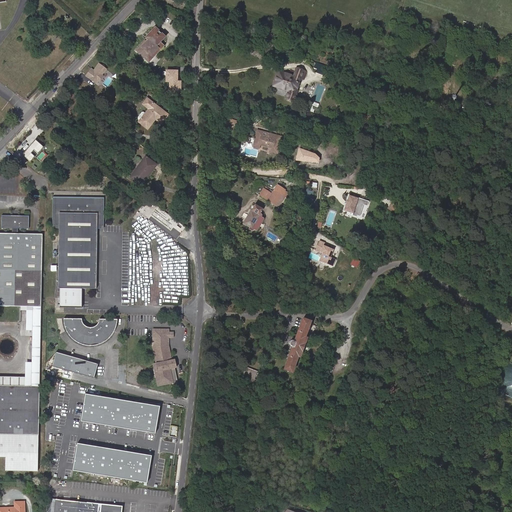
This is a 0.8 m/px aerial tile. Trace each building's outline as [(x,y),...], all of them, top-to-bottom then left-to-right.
[(145,44),(138,52),(148,62),(163,46),(159,43),(164,37),(155,28),(146,37),(147,38),(144,42),(145,44)] [(136,50),(138,52),(145,44),(144,42),(136,50)] [(90,67),(85,75),(96,83),(107,68),(99,61),(93,69),(90,67)] [(176,68),(164,68),(164,81),(168,81),(167,89),(180,89),(180,79),(176,79),(176,68)] [(297,79),(278,72),(272,86),(291,93),(288,100),(293,102),(302,79),(305,80),(307,73),(300,70),(297,79)] [(342,95),(348,78),(342,76),(342,75),(334,72),(333,76),(341,78),(336,92),(342,95)] [(160,123),(167,115),(147,99),(142,105),(148,109),(145,113),(143,112),(141,112),(137,117),(137,119),(140,120),(138,122),(147,129),(153,121),(152,121),(154,118),(155,119),(160,123)] [(257,131),(255,139),(260,140),(259,145),(272,148),(271,152),(277,153),(281,137),(257,131)] [(35,139),(23,154),(31,162),(44,146),(35,139)] [(138,172),(135,170),(130,177),(141,186),(156,165),(145,157),(142,161),(144,163),(138,172)] [(142,161),(135,170),(138,172),(144,163),(142,161)] [(282,194),(275,205),(278,207),(287,193),(284,191),(285,190),(277,185),(274,189),(282,194)] [(259,195),(275,205),(282,194),(274,189),(271,194),(263,189),(259,195)] [(349,195),(344,211),(353,214),(355,206),(358,198),(349,195)] [(59,225),(59,228),(58,288),(96,289),(97,228),(97,225),(101,225),(102,198),(81,197),(81,201),(76,201),(76,197),(55,197),(55,225),(59,225)] [(250,211),(242,223),(250,227),(249,229),(252,231),(254,229),(256,231),(257,230),(263,219),(263,218),(261,217),(262,216),(262,215),(262,214),(261,214),(261,213),(260,213),(263,209),(255,204),(251,210),(250,211)] [(39,374),(42,234),(18,234),(18,229),(29,229),(29,216),(1,215),(1,228),(12,229),(12,234),(0,233),(0,306),(20,306),(20,310),(26,310),(32,310),(31,374),(39,374)] [(317,260),(333,266),(336,258),(329,255),(332,248),(324,245),(326,242),(319,239),(315,250),(320,252),(317,260)] [(31,374),(32,310),(26,310),(25,378),(0,377),(0,385),(31,387),(31,374)] [(114,334),(116,330),(116,329),(118,324),(118,319),(100,319),(100,321),(99,323),(98,324),(97,326),(96,326),(94,327),(93,327),(91,328),(90,327),(87,327),(86,326),(85,325),(83,323),(83,321),(83,319),(64,318),(64,321),(65,324),(66,328),(67,331),(70,335),(73,338),(76,341),(78,342),(81,344),(85,345),(90,346),(94,346),(98,345),(101,344),(103,343),(106,341),(110,338),(114,334)] [(306,337),(311,321),(302,318),(294,341),(293,341),(291,342),(289,345),(290,346),(292,347),(283,370),(292,373),(298,357),(300,358),(307,337),(306,337)] [(169,344),(154,347),(157,363),(154,364),(158,386),(173,383),(174,387),(175,387),(175,386),(176,386),(177,385),(177,384),(178,384),(178,383),(178,382),(178,381),(175,368),(177,368),(175,360),(172,360),(169,344)] [(98,364),(56,352),(52,366),(94,378),(98,364)] [(254,379),(257,372),(242,366),(239,373),(254,379)] [(38,435),(39,374),(31,374),(31,387),(0,385),(0,457),(5,458),(5,471),(38,472),(38,435)] [(161,407),(87,395),(82,422),(156,434),(161,407)] [(153,457),(79,444),(74,471),(148,484),(153,457)] [(121,511),(122,506),(56,499),(54,511),(121,511)] [(24,511),(24,502),(15,502),(15,508),(3,508),(0,508),(0,511),(24,511)]
